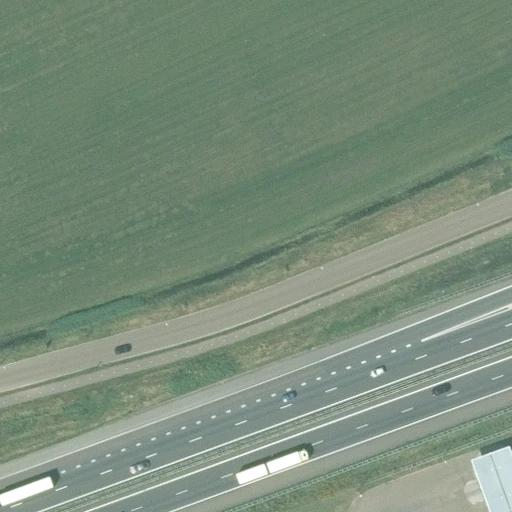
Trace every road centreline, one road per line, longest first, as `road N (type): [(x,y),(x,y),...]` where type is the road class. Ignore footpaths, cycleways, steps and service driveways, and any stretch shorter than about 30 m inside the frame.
road 1 (unclassified): [(511,202),(258,304),(0,375)]
road 2 (motorway): [(427,354),(0,510)]
road 3 (motorway): [(129,511),(511,372)]
